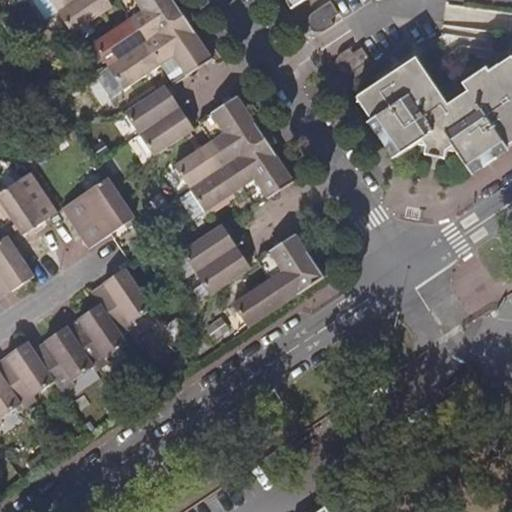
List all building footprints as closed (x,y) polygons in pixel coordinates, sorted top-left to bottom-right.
[(51,0),(61,14),(81,0),(51,0)] [(75,35),(115,9),(109,0),(81,0),(61,14),(75,35)] [(120,0),(122,4),(133,19),(144,11),(136,0),(120,0)] [(149,43),(187,17),(175,0),(161,0),(144,11),(133,19),(149,43)] [(136,0),(144,11),(161,0),(136,0)] [(289,0),(295,8),(307,0),(289,0)] [(339,14),(332,2),(312,16),(311,19),(310,23),(311,26),(313,29),(315,32),(318,33),(322,33),(325,31),(334,25),(331,20),(339,14)] [(202,41),(187,17),(149,43),(164,65),(176,58),(202,41)] [(110,69),(149,43),(133,19),(94,45),(110,69)] [(176,58),(189,78),(215,62),(202,41),(176,58)] [(164,65),(149,43),(110,69),(125,91),(164,65)] [(355,54),(350,48),(339,56),(338,60),(337,64),(338,69),(341,72),(344,74),(348,74),(352,73),(370,62),(362,52),(355,54)] [(164,65),(175,83),(177,86),(189,78),(176,58),(164,65)] [(471,174),(502,153),(511,146),(511,61),(511,60),(491,73),(488,70),(464,86),(469,93),(449,107),(417,61),(358,99),(399,158),(422,142),(427,149),(447,151),(453,148),(471,174)] [(143,137),(182,110),(168,88),(128,114),(143,137)] [(240,98),(213,116),(225,134),(252,116),(240,98)] [(157,158),(198,132),(182,110),(143,137),(157,158)] [(202,123),(204,128),(214,142),(225,134),(213,116),(202,123)] [(269,142),(252,116),(225,134),(214,142),(231,167),(269,142)] [(130,145),(140,161),(152,153),(142,138),(130,145)] [(91,149),(101,164),(114,156),(103,141),(91,149)] [(193,192),(231,167),(214,142),(177,166),(193,192)] [(283,164),(269,142),(231,167),(245,188),(257,181),(283,164)] [(446,158),(447,151),(427,149),(426,155),(446,158)] [(295,182),(283,164),(257,181),(269,199),(295,182)] [(245,188),(231,167),(193,192),(179,201),(196,221),(208,213),(245,188)] [(48,221),(60,214),(33,173),(0,194),(0,202),(24,239),(26,237),(46,224),(48,221)] [(66,209),(81,232),(92,249),(113,235),(137,219),(130,208),(111,180),(87,195),(66,209)] [(245,188),(257,207),(269,199),(257,181),(245,188)] [(186,285),(201,276),(240,250),(226,227),(185,254),(172,263),(186,285)] [(37,278),(30,267),(11,239),(9,238),(0,243),(0,296),(3,301),(37,278)] [(300,239),(274,256),(284,273),(311,256),(300,239)] [(215,297),(255,272),(240,250),(201,276),(215,297)] [(262,264),(263,267),(273,281),(284,273),(274,256),(262,264)] [(290,307),(329,281),(311,256),(284,273),(273,281),(290,307)] [(154,310),(153,307),(128,270),(107,283),(108,285),(95,294),(103,306),(124,337),(135,329),(132,324),(154,310)] [(251,333),(290,307),(273,281),(234,306),(251,333)] [(125,340),(124,337),(103,306),(82,320),(82,321),(70,329),(96,368),(99,372),(109,366),(106,362),(131,345),(127,339),(125,340)] [(215,342),(232,334),(225,319),(208,327),(215,342)] [(96,368),(70,329),(69,328),(48,341),(48,343),(36,351),(57,383),(65,395),(75,388),(73,384),(96,368)] [(57,383),(36,351),(30,343),(8,357),(8,358),(0,363),(0,371),(23,407),(26,410),(36,403),(33,398),(57,383)] [(484,377),(467,368),(459,384),(476,393),(484,377)] [(23,407),(0,371),(0,427),(3,425),(0,421),(23,407)] [(129,393),(117,401),(122,409),(134,401),(129,393)] [(113,406),(96,417),(101,426),(119,415),(113,406)] [(41,458),(28,466),(33,472),(45,464),(41,458)] [(15,488),(21,484),(16,475),(10,479),(15,488)]
